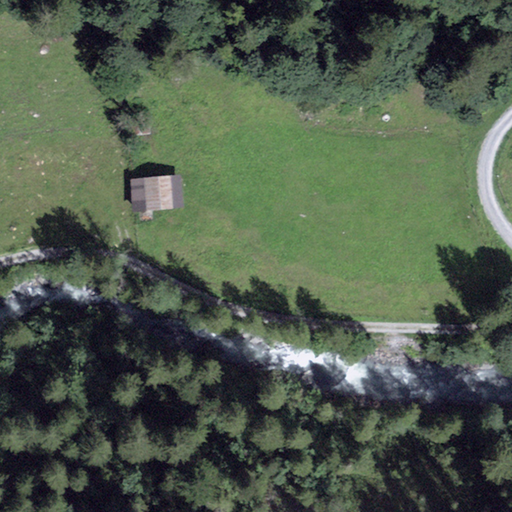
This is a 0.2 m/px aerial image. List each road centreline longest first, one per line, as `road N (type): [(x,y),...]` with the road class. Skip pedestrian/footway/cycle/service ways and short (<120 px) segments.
road 1 (track): [(0,258),(52,247),(136,260),(225,305),(330,324),(469,327),(511,320)]
road 2 (track): [(511,119),(493,142),(487,171),(492,202),(511,233)]
